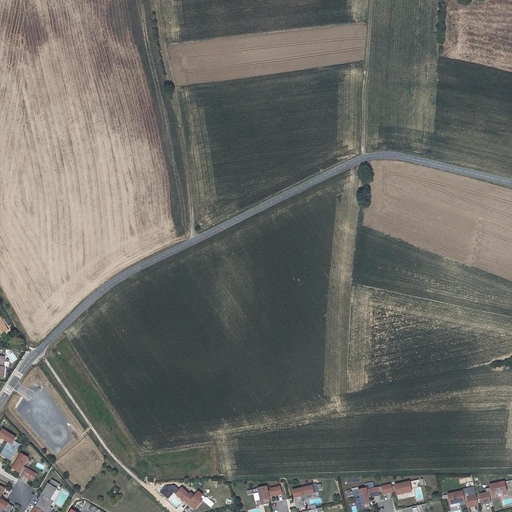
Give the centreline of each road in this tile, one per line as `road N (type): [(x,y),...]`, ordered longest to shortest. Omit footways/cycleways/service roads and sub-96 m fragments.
road 1 (unclassified): [(511,183),(404,157),(363,159),(104,286),(31,358),(0,402)]
road 2 (track): [(191,240),(183,138),(156,0)]
road 3 (track): [(37,352),(108,450),(173,511)]
road 4 (track): [(370,0),(363,159)]
